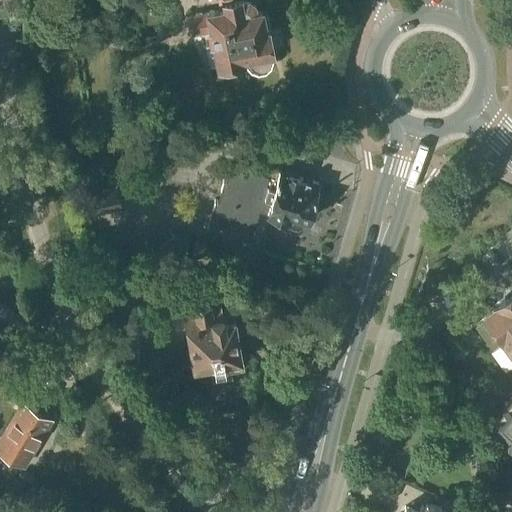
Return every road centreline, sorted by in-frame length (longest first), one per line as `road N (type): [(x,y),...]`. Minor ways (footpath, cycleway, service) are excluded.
road 1 (residential): [(213,511),(65,327),(22,229),(0,121)]
road 2 (residential): [(304,511),(409,133)]
road 3 (tertiary): [(389,24),(370,50),(367,83),(381,113),(409,133)]
road 4 (tertiary): [(480,109),(492,82),(487,46),(446,11)]
